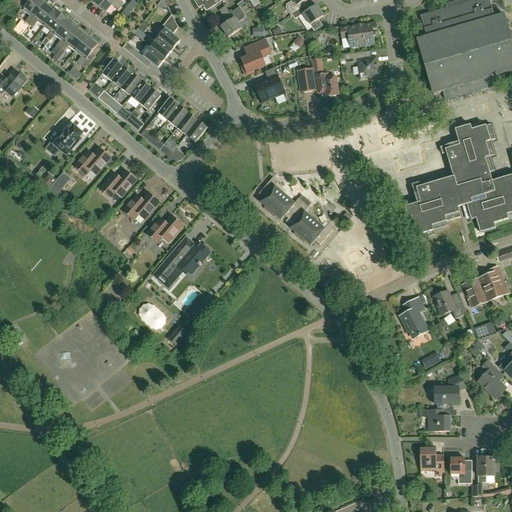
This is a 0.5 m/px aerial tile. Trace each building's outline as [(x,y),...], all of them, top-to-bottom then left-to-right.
[(29,25),(46,3),(41,0),(20,0),(17,6),(30,16),(25,22),(29,25)] [(121,7),(111,0),(95,0),(94,3),(106,13),(112,6),(118,11),(121,7)] [(119,0),(111,0),(121,7),(126,11),(129,7),(119,0)] [(211,0),(198,0),(206,12),(215,6),(211,0)] [(304,1),(306,0),(292,0),(293,1),(287,5),(286,9),(291,16),(292,16),(307,5),(304,1)] [(495,18),(490,2),(489,0),(473,0),(446,8),(443,9),(443,10),(421,17),(427,37),(417,40),(433,95),(443,92),(445,101),(499,86),(511,81),(511,77),(511,72),(511,71),(511,41),(505,17),(504,15),(495,18)] [(460,0),(445,5),(446,8),(473,0),(489,0),(490,2),(491,0),(460,0)] [(44,27),(56,12),(52,10),(53,9),(46,3),(29,25),(33,28),(37,22),(44,27)] [(310,26),(324,17),(316,6),(310,10),(307,5),(292,16),(295,20),(303,15),(310,26)] [(242,29),(238,24),(245,19),(246,16),(240,7),(230,14),(224,18),(223,18),(227,23),(221,27),(228,38),(242,29)] [(54,35),(66,21),(67,20),(56,11),(56,12),(44,27),(51,33),(42,43),(46,46),(50,41),(50,42),(55,36),(54,35)] [(123,23),(127,18),(122,14),(118,19),(123,23)] [(180,41),(173,35),(178,29),(178,28),(172,16),(163,27),(165,29),(158,39),(173,50),(180,41)] [(60,50),(77,28),(70,23),(70,24),(66,21),(54,35),(55,36),(61,41),(56,47),(53,51),(57,54),(60,50)] [(142,26),(147,30),(150,26),(145,22),(142,26)] [(374,43),(372,31),(376,30),(375,23),(340,28),(342,40),(349,39),(350,49),(366,47),(365,44),(374,43)] [(75,52),(87,37),(83,34),(84,33),(77,28),(60,50),(64,52),(68,47),(75,52)] [(264,37),(264,29),(253,29),(253,37),(264,37)] [(305,41),(299,36),(294,44),(299,48),(305,41)] [(98,45),(91,39),(90,40),(87,37),(75,52),(82,57),(77,63),(86,70),(86,69),(96,57),(91,53),(98,45)] [(165,60),(173,50),(158,39),(151,48),(165,60)] [(271,54),(266,41),(254,46),(256,52),(248,55),(249,57),(242,61),(244,66),(242,66),(246,76),(254,73),(253,71),(265,66),(262,59),(263,57),(271,54)] [(142,54),(127,43),(123,49),(137,60),(142,54)] [(165,60),(151,48),(144,56),(142,54),(137,60),(148,69),(152,64),(158,69),(165,60)] [(57,54),(54,57),(58,60),(64,52),(60,50),(57,54)] [(365,53),(345,56),(346,65),(358,63),(360,80),(379,77),(376,58),(366,60),(365,53)] [(112,82),(124,67),(114,60),(102,75),(112,82)] [(121,89),(133,75),(124,67),(112,82),(121,89)] [(284,94),(274,69),(265,73),(268,81),(255,86),(262,103),(284,94)] [(13,98),(27,81),(26,80),(26,77),(23,75),(20,75),(14,70),(6,80),(2,76),(0,78),(0,93),(2,95),(5,91),(13,98)] [(312,70),(298,72),(301,94),(316,91),(312,70)] [(326,98),(339,96),(336,78),(328,79),(327,73),(316,75),(318,85),(324,84),(326,98)] [(130,97),(142,82),(133,75),(121,89),(130,97)] [(140,104),(151,89),(142,82),(130,97),(140,104)] [(104,92),(94,85),(89,91),(99,98),(102,94),(104,92)] [(161,97),(151,89),(140,104),(149,112),(161,97)] [(107,107),(111,102),(102,94),(99,98),(98,99),(107,107)] [(168,122),(179,107),(170,99),(158,114),(168,122)] [(117,115),(121,110),(111,102),(107,107),(117,115)] [(39,111),(31,105),(25,113),(33,119),(39,111)] [(177,129),(189,114),(179,107),(168,122),(177,129)] [(126,122),(131,115),(123,108),(121,110),(117,115),(126,122)] [(131,115),(126,122),(138,132),(144,125),(132,114),(131,115)] [(186,136),(198,121),(189,114),(177,129),(186,136)] [(195,144),(207,129),(198,121),(186,136),(195,144)] [(511,154),(511,155),(511,175),(492,182),(491,178),(489,173),(494,172),(490,157),(495,156),(491,141),(496,140),(491,124),(481,128),(480,123),(455,130),(459,143),(441,148),(443,155),(446,154),(453,178),(420,187),(419,184),(414,185),(419,203),(405,207),(412,232),(417,231),(420,241),(435,236),(434,231),(448,227),(447,222),(461,218),(458,208),(467,205),(471,220),(476,219),(477,223),(480,233),(495,229),(494,224),(508,220),(507,215),(511,213),(511,154)] [(83,134),(74,126),(70,131),(68,129),(62,136),(60,133),(50,145),(59,152),(60,151),(67,156),(80,140),(79,139),(83,134)] [(151,143),(155,138),(151,135),(145,130),(141,135),(147,140),(151,143)] [(159,141),(155,138),(151,143),(154,146),(159,141)] [(111,158),(100,149),(94,156),(89,151),(74,168),(84,176),(89,171),(95,176),(111,158)] [(165,155),(168,158),(169,158),(173,153),(169,150),(165,155)] [(173,153),(169,158),(168,158),(166,160),(169,162),(171,163),(173,163),(175,163),(176,163),(178,163),(182,161),(183,160),(185,157),(176,150),(173,153)] [(121,199),(137,181),(125,171),(119,178),(114,173),(100,190),(110,199),(115,193),(121,199)] [(59,199),(63,195),(60,193),(71,180),(64,174),(49,191),(59,199)] [(48,189),(56,180),(50,175),(42,184),(48,189)] [(275,187),(279,183),(273,178),(259,195),(264,199),(260,203),(265,207),(264,209),(274,218),(276,217),(281,221),(285,216),(295,224),(290,229),(295,233),(294,235),(304,243),(306,242),(311,246),(314,242),(319,247),(334,230),(328,225),(324,229),(305,212),(308,208),(311,204),(302,196),(299,200),(298,199),(295,204),(275,187)] [(144,221),(159,203),(148,193),(142,200),(137,195),(123,212),(133,221),(137,215),(144,221)] [(348,223),(352,218),(347,214),(343,218),(348,223)] [(168,244),(183,226),(172,216),(166,223),(161,219),(146,235),(157,244),(161,238),(168,244)] [(201,246),(199,248),(187,238),(154,276),(168,289),(182,272),(192,280),(202,268),(201,267),(202,266),(201,265),(211,254),(209,253),(211,251),(205,245),(203,248),(201,246)] [(124,251),(130,244),(126,241),(120,247),(124,251)] [(130,255),(134,251),(130,247),(126,252),(130,255)] [(507,295),(497,268),(489,271),(491,275),(478,280),(487,303),(507,295)] [(487,303),(478,280),(463,286),(472,309),(487,303)] [(454,306),(448,292),(434,297),(441,316),(452,312),(455,320),(466,315),(461,303),(454,306)] [(413,340),(428,332),(418,313),(424,310),(418,299),(404,306),(408,313),(400,317),(404,326),(406,325),(413,340)] [(175,346),(186,333),(179,327),(168,340),(175,346)] [(488,336),(485,328),(475,332),(478,339),(488,336)] [(463,343),(475,339),(471,330),(466,332),(467,335),(461,337),(463,343)] [(485,348),(478,341),(474,345),(480,352),(485,348)] [(477,349),(472,353),(477,359),(482,355),(477,349)] [(441,362),(437,354),(421,362),(425,370),(441,362)] [(511,354),(507,360),(499,368),(505,373),(507,371),(511,376),(511,354)] [(479,383),(496,399),(506,390),(499,383),(504,378),(488,362),(483,367),(488,373),(479,383)] [(435,405),(459,405),(459,391),(466,389),(461,376),(449,381),(449,389),(435,389),(435,405)] [(420,433),(450,433),(450,417),(444,417),(444,411),(420,411),(420,417),(429,417),(429,432),(420,432),(420,433)] [(436,472),(436,477),(444,476),(444,458),(436,458),(436,449),(420,449),(420,472),(436,472)] [(458,485),(472,485),(472,471),(465,471),(465,459),(451,459),(451,475),(458,475),(458,485)] [(478,477),(478,484),(483,484),(486,484),(486,477),(494,477),(494,459),(478,459),(478,477)] [(478,486),(472,486),(472,497),(483,497),(483,494),(483,484),(478,484),(478,486)]
